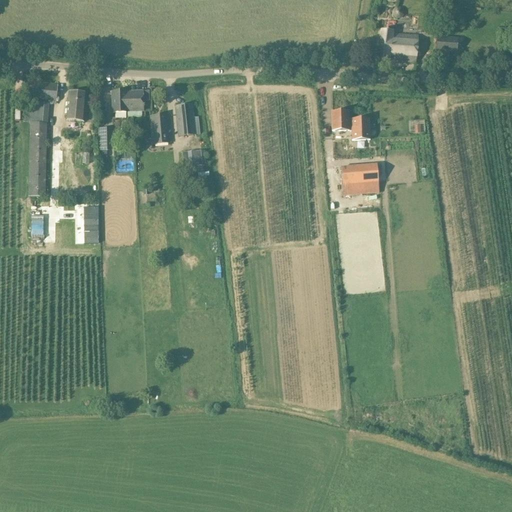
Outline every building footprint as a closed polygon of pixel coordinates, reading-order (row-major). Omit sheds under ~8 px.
[(389,62),(389,61),(415,64),(418,36),(392,35),(393,32),(381,31),(377,60),(389,62)] [(457,53),(458,39),(437,38),(436,51),(457,53)] [(57,86),(35,84),(33,101),(56,103),(57,86)] [(112,114),(127,113),(127,118),(142,117),(142,112),(144,112),(143,91),(111,93),(112,114)] [(68,93),(66,121),(84,123),(86,94),(68,93)] [(30,123),(28,197),(45,197),(47,125),(48,125),(49,104),(25,102),(24,123),(30,123)] [(193,105),(175,107),(178,137),(196,136),(193,105)] [(332,132),(349,131),(349,132),(351,132),(351,142),(370,141),(370,119),(351,119),(351,120),(348,120),(348,111),(331,112),(332,132)] [(152,145),(170,144),(168,115),(150,117),(152,145)] [(109,152),(108,129),(98,129),(99,152),(109,152)] [(200,151),(182,153),(183,168),(201,166),(200,151)] [(351,154),(352,166),(341,167),(343,197),(379,194),(377,171),(376,166),(378,166),(376,152),(351,154)]
